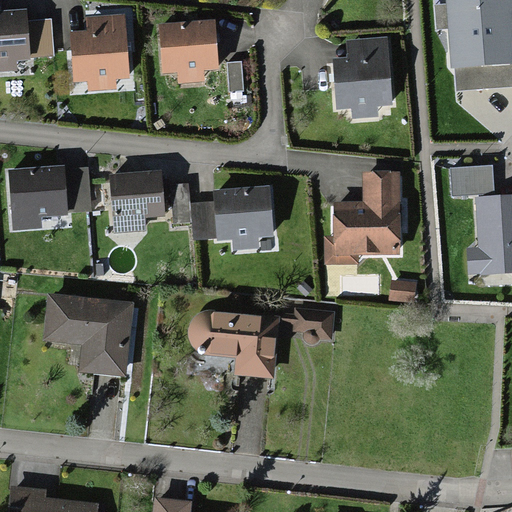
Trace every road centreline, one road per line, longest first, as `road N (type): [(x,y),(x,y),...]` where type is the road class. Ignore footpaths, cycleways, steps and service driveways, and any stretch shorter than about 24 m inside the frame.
road 1 (residential): [(0,439),(479,493),(511,490)]
road 2 (residential): [(300,0),(278,45),(266,158),(0,131)]
